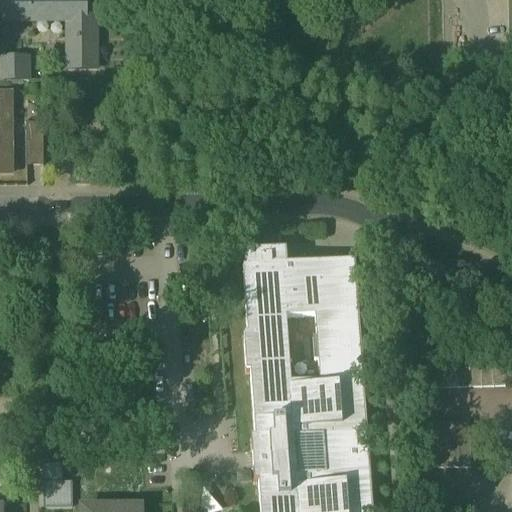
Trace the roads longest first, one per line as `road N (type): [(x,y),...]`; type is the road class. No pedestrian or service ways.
road 1 (residential): [(511,278),(366,207),(325,199),(0,205)]
road 2 (unknown): [(158,81),(296,124),(358,173),(404,157),(439,101),(511,53)]
